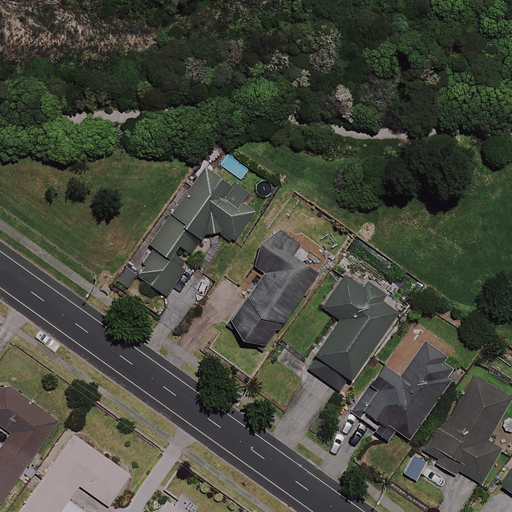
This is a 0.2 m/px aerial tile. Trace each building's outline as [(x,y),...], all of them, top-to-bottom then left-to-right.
[(137,275),(162,293),(190,254),(206,232),(219,232),(230,240),(259,200),(232,180),(228,186),(204,169),(149,245),(155,250),(137,275)] [(317,268),(271,235),(252,262),(265,272),(231,320),(264,344),(317,268)] [(367,288),(348,275),(324,308),(341,320),(307,368),(341,392),(401,306),(370,284),(367,288)] [(452,360),(425,341),(399,377),(386,368),(373,387),(377,390),(357,417),(387,439),(394,429),(408,438),(448,382),(440,377),(452,360)] [(511,399),(511,395),(478,374),(442,431),(438,428),(422,453),(455,474),(458,469),(480,482),(510,434),(496,425),(511,399)] [(0,503),(60,422),(3,381),(0,385),(0,424),(12,433),(0,448),(0,503)] [(131,475),(74,436),(20,511),(60,511),(79,485),(109,506),(131,475)] [(182,511),(168,502),(160,511),(182,511)]
